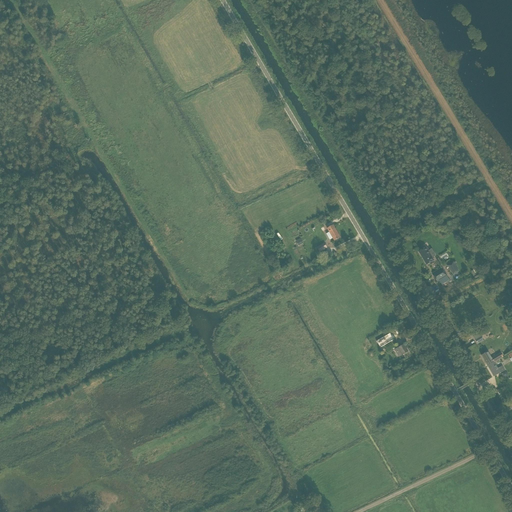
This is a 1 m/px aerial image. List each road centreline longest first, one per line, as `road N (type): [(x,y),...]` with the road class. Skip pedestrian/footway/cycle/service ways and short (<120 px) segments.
road 1 (tertiary): [(511,490),(221,0)]
road 2 (unclassified): [(511,443),(429,304)]
